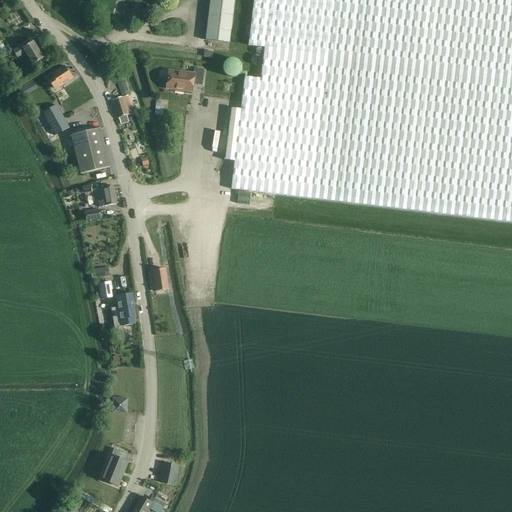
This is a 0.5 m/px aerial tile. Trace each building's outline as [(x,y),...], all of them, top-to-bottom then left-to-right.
[(210,0),(205,40),(206,40),(229,43),(234,0),(210,0)] [(231,108),(225,158),(235,159),(231,190),(423,212),(511,222),(511,0),(253,0),(248,45),(255,46),(264,47),(260,79),(245,77),(242,101),(241,109),(241,110),(231,108)] [(0,53),(1,53),(3,56),(9,52),(2,44),(0,41),(0,53)] [(18,48),(13,51),(17,58),(26,52),(33,65),(44,58),(34,41),(23,48),(19,50),(18,48)] [(233,80),(236,79),(239,77),(240,73),(241,70),(240,67),(238,64),(236,61),(232,60),(229,60),(226,61),(223,63),(221,66),(220,69),(220,72),(221,75),(223,78),(226,80),(229,81),(233,80)] [(119,68),(116,61),(108,64),(110,71),(119,68)] [(54,78),(49,81),(54,88),(58,85),(60,87),(73,79),(64,66),(52,75),(54,78)] [(168,71),(166,89),(175,90),(176,90),(182,91),(183,91),(192,92),(193,84),(195,74),(194,74),(168,71)] [(122,98),(114,100),(112,101),(118,119),(119,119),(120,124),(129,122),(127,116),(134,114),(128,96),(131,95),(129,92),(128,92),(123,76),(116,78),(121,95),(122,98)] [(57,106),(42,114),(46,122),(51,131),(52,132),(54,136),(69,128),(57,106)] [(81,174),(103,169),(110,167),(101,128),(72,135),(81,174)] [(99,207),(116,204),(113,186),(96,190),(99,207)] [(99,210),(85,213),(86,221),(101,218),(99,210)] [(110,276),(108,268),(96,270),(97,278),(110,276)] [(152,271),(155,292),(168,290),(165,269),(152,271)] [(111,282),(99,284),(101,299),(113,297),(111,282)] [(118,307),(111,309),(114,326),(121,325),(121,327),(123,326),(136,324),(135,318),(136,318),(132,294),(116,297),(118,307)] [(124,453),(114,449),(101,480),(118,486),(128,462),(117,458),(119,452),(124,453)] [(175,486),(179,466),(163,463),(159,483),(175,486)] [(67,511),(76,511),(83,501),(74,495),(65,511),(67,511)] [(146,511),(149,509),(154,511),(161,511),(165,505),(154,499),(152,503),(141,497),(132,511),(146,511)]
